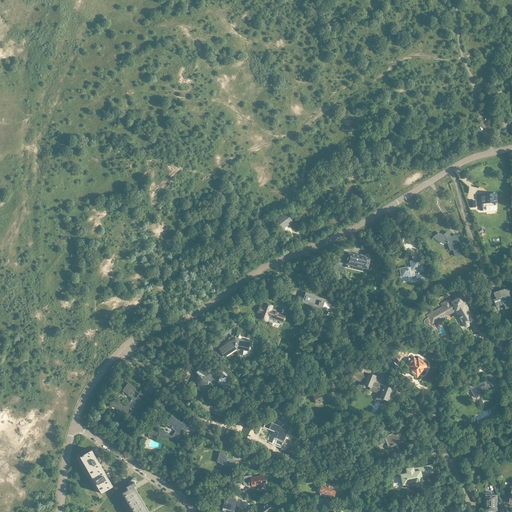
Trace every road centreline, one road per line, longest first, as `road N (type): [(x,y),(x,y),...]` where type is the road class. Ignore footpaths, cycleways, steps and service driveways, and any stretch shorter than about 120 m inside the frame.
road 1 (unknown): [(511,152),(460,169),(356,233),(261,276),(191,324),(136,344),(84,411),(68,511)]
road 2 (residential): [(73,423),(101,373),(134,337),(193,314),(257,270),(348,231),(466,160),(511,147)]
road 3 (residential): [(188,511),(174,493),(73,423)]
road 4 (track): [(511,87),(472,85),(457,0)]
